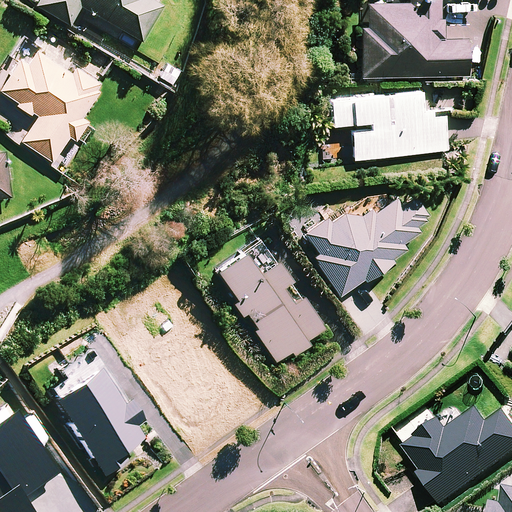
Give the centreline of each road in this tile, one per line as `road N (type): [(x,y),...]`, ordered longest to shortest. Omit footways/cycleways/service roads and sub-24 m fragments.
road 1 (residential): [(511,175),(446,306),(404,354),(292,438)]
road 2 (residential): [(292,438),(182,511)]
